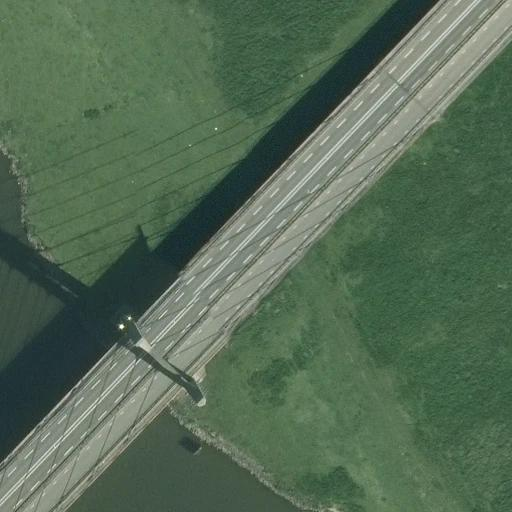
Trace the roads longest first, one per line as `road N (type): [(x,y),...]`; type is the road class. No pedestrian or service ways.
road 1 (unclassified): [(27,511),(511,7)]
road 2 (primary): [(0,492),(473,0)]
